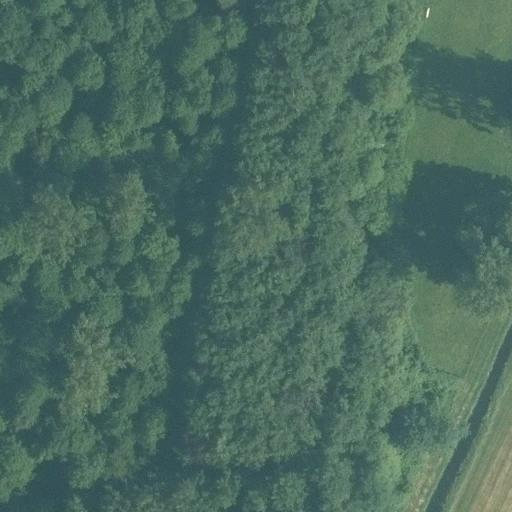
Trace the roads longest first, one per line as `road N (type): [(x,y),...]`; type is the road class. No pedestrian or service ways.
road 1 (track): [(289,437),(0,500)]
road 2 (track): [(406,511),(511,274)]
